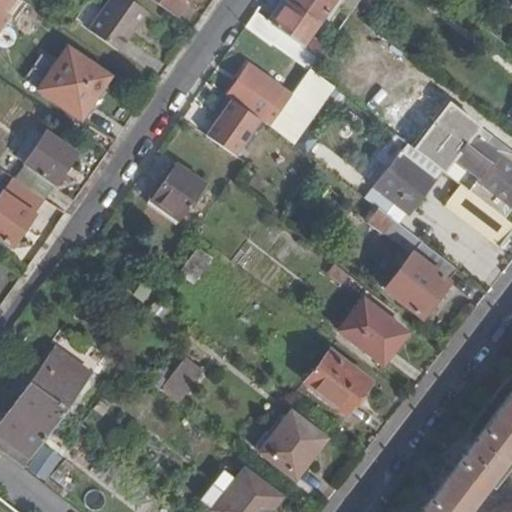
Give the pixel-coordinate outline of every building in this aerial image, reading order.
[(117,53),(145,14),(126,0),(108,0),(87,30),(117,53)] [(151,0),(174,16),(186,0),(188,0),(189,1),(189,0),(151,0)] [(283,33),(303,47),(318,26),(324,31),(345,0),(287,0),(286,2),(289,7),(275,26),(283,33)] [(360,0),(352,11),(362,19),(374,0),(360,0)] [(275,26),(256,12),(246,28),(273,48),(283,33),(275,26)] [(89,125),(118,84),(77,55),(49,95),(89,125)] [(200,131),(243,162),(271,126),(288,100),(283,96),(285,92),(249,67),(227,99),(260,121),(254,128),(222,105),(208,120),(200,131)] [(271,126),(292,141),(333,84),(312,67),(288,100),(271,126)] [(227,99),(207,83),(191,106),(208,120),(222,105),(254,128),(260,121),(227,99)] [(445,100),(410,144),(441,168),(462,184),(503,216),(511,205),(511,148),(493,135),(445,100)] [(16,155),(28,164),(56,185),(78,155),(46,132),(42,135),(35,130),(16,155)] [(433,179),(441,168),(410,144),(396,133),(370,167),(383,177),(375,188),(408,214),(434,180),(433,179)] [(28,164),(16,180),(45,201),(56,185),(28,164)] [(181,223),(207,186),(176,164),(149,200),(181,223)] [(45,201),(16,180),(6,194),(35,214),(45,201)] [(499,247),(511,231),(511,222),(503,216),(462,184),(447,205),(499,247)] [(35,214),(6,194),(3,191),(0,195),(0,238),(12,247),(35,214)] [(393,235),(400,218),(374,207),(367,224),(393,235)] [(420,316),(458,268),(422,240),(384,289),(420,316)] [(177,273),(193,284),(213,256),(198,245),(177,273)] [(342,283),(349,273),(337,264),(330,274),(342,283)] [(386,366),(410,334),(366,300),(343,331),(386,366)] [(31,457),(65,410),(90,373),(55,347),(0,423),(0,435),(4,438),(31,457)] [(347,413),(371,382),(331,350),(307,382),(347,413)] [(159,387),(179,403),(206,370),(185,354),(159,387)] [(511,390),(418,511),(461,511),(467,505),(504,457),(511,446),(511,390)] [(297,479),(328,438),(293,410),(263,450),(297,479)] [(0,444),(0,451),(23,468),(31,457),(4,438),(0,444)] [(43,477),(60,451),(46,442),(29,468),(43,477)] [(246,467),(213,508),(217,511),(270,511),(283,496),(246,467)] [(0,511),(19,511),(0,497),(0,511)]
